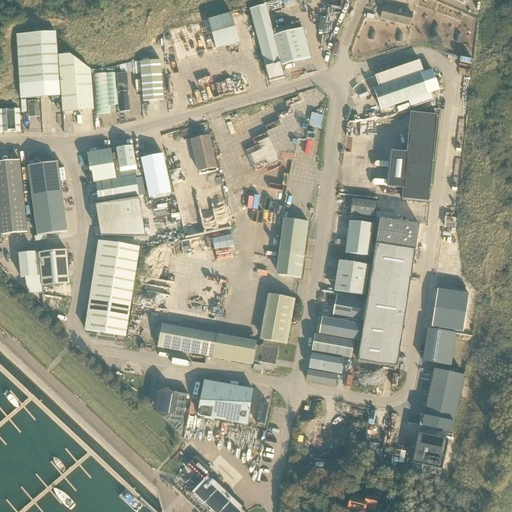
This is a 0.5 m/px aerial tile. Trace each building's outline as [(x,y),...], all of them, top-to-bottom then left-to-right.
[(265,5),(249,9),(268,81),(283,77),(280,66),(280,65),(309,58),(302,28),(273,35),(265,5)] [(382,8),(379,19),(409,26),(411,15),(382,8)] [(207,19),(168,30),(176,59),(215,48),(238,42),(230,13),(207,19)] [(327,15),(320,15),(319,32),(326,33),(327,15)] [(54,32),(16,35),(20,99),(59,96),(54,32)] [(69,54),(57,55),(62,113),(92,110),(89,70),(69,54)] [(142,101),(162,99),(159,60),(139,61),(142,101)] [(418,60),(360,80),(364,91),(377,86),(378,88),(420,74),(422,73),(418,60)] [(119,64),(121,72),(133,69),(131,62),(119,64)] [(422,73),(420,74),(427,94),(429,93),(438,90),(431,70),(422,73)] [(116,71),(106,72),(109,105),(118,104),(117,93),(116,80),(116,74),(116,71)] [(106,72),(91,73),(94,114),(109,113),(109,105),(106,72)] [(378,88),(372,90),(380,110),(407,101),(427,94),(420,74),(378,88)] [(189,93),(192,103),(213,97),(210,87),(189,93)] [(127,92),(118,92),(120,112),(128,112),(127,92)] [(427,94),(407,101),(410,108),(432,101),(429,93),(427,94)] [(457,102),(468,102),(468,93),(457,93),(457,102)] [(28,117),(38,116),(36,100),(26,101),(28,117)] [(2,132),(10,132),(9,109),(1,109),(2,132)] [(9,109),(10,132),(19,132),(18,109),(9,109)] [(309,126),(320,129),(323,116),(312,114),(309,126)] [(390,152),(387,187),(402,189),(401,199),(427,202),(435,117),(410,114),(406,154),(390,152)] [(362,134),(370,134),(370,123),(362,123),(362,134)] [(256,137),(258,147),(249,149),(252,164),(259,162),(258,158),(271,156),(270,150),(272,150),(268,134),(256,137)] [(197,171),(215,166),(208,135),(190,139),(197,171)] [(299,149),(310,150),(310,143),(300,142),(299,149)] [(132,146),(116,149),(120,172),(136,169),(132,146)] [(111,149),(87,154),(90,172),(92,171),(94,183),(96,183),(96,184),(134,177),(136,176),(135,170),(115,173),(111,149)] [(148,198),(170,193),(162,154),(140,158),(148,198)] [(0,234),(26,232),(18,160),(0,161),(0,234)] [(57,162),(27,166),(31,196),(61,192),(57,162)] [(184,164),(171,167),(175,186),(189,183),(184,164)] [(134,177),(96,184),(100,203),(138,196),(134,177)] [(61,192),(31,196),(33,215),(64,211),(61,192)] [(257,210),(259,197),(249,195),(246,208),(257,210)] [(100,204),(94,205),(100,236),(145,238),(138,196),(100,203),(100,204)] [(374,216),(375,201),(351,199),(350,213),(374,216)] [(64,211),(33,215),(36,236),(66,232),(64,211)] [(379,218),(377,231),(416,237),(418,224),(379,218)] [(300,278),(303,252),(307,222),(285,219),(278,275),(300,278)] [(347,239),(370,242),(372,224),(349,221),(347,239)] [(377,231),(375,244),(414,250),(416,237),(377,231)] [(368,256),(370,242),(347,239),(345,253),(368,256)] [(98,241),(95,260),(135,267),(138,247),(98,241)] [(375,244),(370,271),(410,277),(414,250),(375,244)] [(65,250),(38,252),(41,287),(69,284),(65,250)] [(34,252),(18,254),(20,278),(36,276),(34,254),(34,252)] [(443,271),(454,273),(457,257),(445,255),(443,271)] [(135,267),(95,260),(92,280),(132,287),(135,267)] [(336,270),(366,275),(368,265),(338,260),(336,270)] [(365,285),(366,275),(336,270),(335,280),(365,285)] [(370,271),(367,292),(407,298),(410,277),(370,271)] [(127,317),(132,287),(92,280),(88,310),(127,317)] [(363,295),(365,285),(335,280),(333,290),(363,295)] [(436,289),(431,327),(462,332),(468,294),(436,289)] [(367,292),(363,319),(403,325),(407,298),(367,292)] [(160,327),(157,347),(251,364),(252,360),(269,363),(269,361),(272,359),(275,360),(278,343),(285,344),(289,322),(293,299),(270,295),(262,340),(263,340),(262,344),(259,346),(255,346),(255,344),(160,327)] [(336,295),(332,317),(361,322),(365,300),(336,295)] [(124,336),(127,317),(88,310),(85,330),(124,336)] [(321,318),(318,334),(358,341),(361,322),(332,317),(331,320),(321,318)] [(363,319),(360,339),(400,346),(403,325),(363,319)] [(427,329),(422,362),(450,366),(450,365),(442,364),(447,333),(455,334),(455,333),(427,329)] [(313,335),(311,351),(350,358),(353,342),(313,335)] [(360,339),(357,360),(397,366),(400,346),(360,339)] [(343,358),(311,353),(308,368),(340,373),(343,358)] [(433,369),(431,381),(460,387),(463,375),(433,369)] [(333,385),(335,375),(307,370),(305,380),(333,385)] [(203,380),(197,415),(246,425),(252,389),(203,380)] [(431,381),(428,393),(458,399),(460,387),(431,381)] [(157,394),(154,410),(155,411),(176,431),(180,426),(186,395),(188,396),(188,395),(166,391),(157,394)] [(428,393),(426,404),(455,411),(458,399),(428,393)] [(259,403),(255,422),(263,424),(267,405),(259,403)] [(426,404),(423,416),(453,422),(455,411),(426,404)] [(423,416),(421,426),(450,432),(453,422),(423,416)] [(417,434),(410,470),(440,476),(447,440),(417,434)] [(162,477),(161,478),(179,495),(183,498),(186,501),(196,511),(194,511),(241,511),(238,509),(240,507),(214,482),(212,485),(205,478),(211,471),(207,467),(195,456),(189,463),(179,454),(179,455),(188,463),(184,468),(181,471),(176,477),(175,481),(172,487),(162,477)] [(383,496),(385,490),(374,487),(373,494),(383,496)] [(374,507),(376,497),(365,494),(364,499),(349,495),(346,510),(356,511),(363,511),(365,505),(374,507)]
